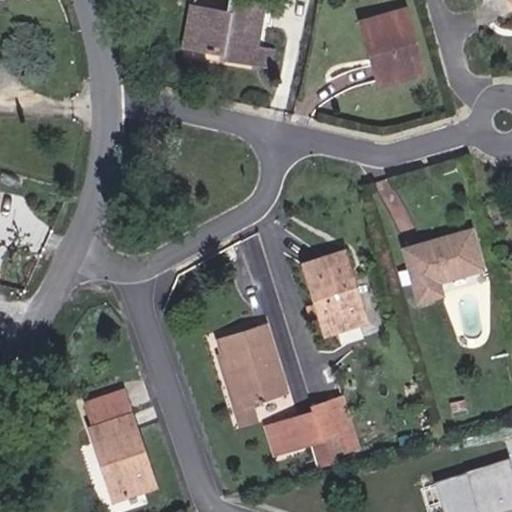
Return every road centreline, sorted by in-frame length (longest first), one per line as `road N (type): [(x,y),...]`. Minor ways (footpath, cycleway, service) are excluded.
road 1 (residential): [(217,511),(208,509),(128,272)]
road 2 (residential): [(128,272),(256,208),(285,140)]
road 3 (residential): [(285,140),(385,155),(476,129)]
road 4 (residential): [(285,140),(254,124),(108,97)]
road 5 (tertiary): [(75,254),(0,399)]
road 6 (tertiary): [(108,97),(96,200),(75,254)]
